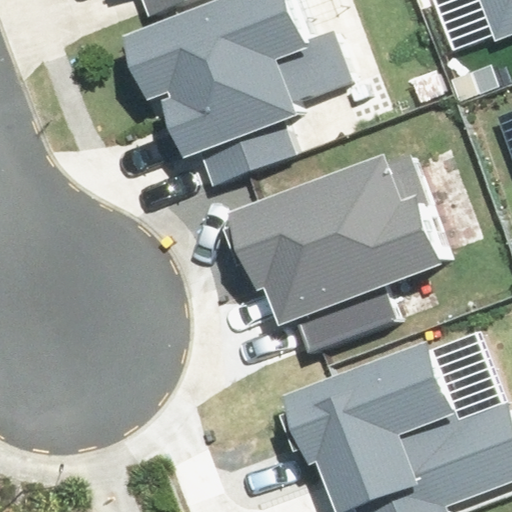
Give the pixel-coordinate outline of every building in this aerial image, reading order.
[(321,25),(312,0),(208,0),(144,22),(163,79),(177,75),(200,140),(211,137),(221,168),(302,141),(291,109),(313,102),(310,93),(362,76),(342,18),(321,25)] [(150,0),(155,10),(183,0),(150,0)] [(511,0),(477,0),(490,35),(511,27),(511,0)] [(428,201),(409,145),(251,198),(271,255),(285,251),(307,316),(318,313),(329,344),(409,317),(399,286),(421,278),(418,269),(469,252),(450,194),(428,201)] [(367,499),(372,511),(437,511),(456,505),(453,496),(511,473),(511,386),(486,396),(458,323),(298,384),(327,461),(335,458),(352,505),(367,499)]
